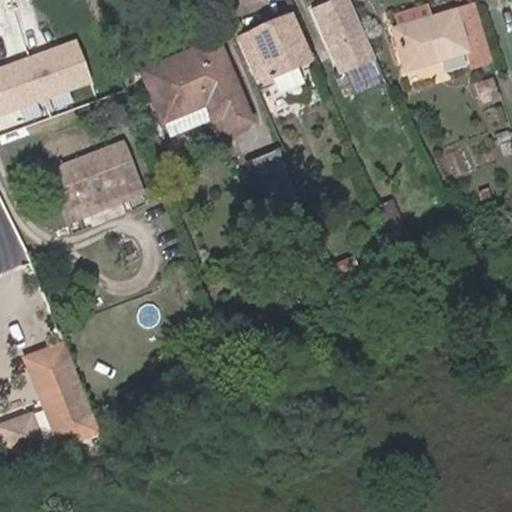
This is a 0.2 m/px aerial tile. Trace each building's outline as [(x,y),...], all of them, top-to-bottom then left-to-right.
[(374,58),(348,0),(330,0),(311,9),(340,73),(374,58)] [(491,61),(474,4),(454,9),(428,17),(398,26),(391,28),(403,69),(466,50),(471,67),(491,61)] [(398,26),(428,17),(425,6),(395,15),(398,26)] [(307,58),(288,14),(248,32),(267,76),(274,73),(293,64),(307,58)] [(75,37),(0,64),(0,117),(92,84),(75,37)] [(249,120),(215,40),(140,71),(161,121),(166,119),(201,104),(204,103),(210,116),(211,120),(221,116),(227,129),(249,120)] [(300,81),(293,64),(274,73),(281,89),(300,81)] [(497,97),(491,78),(476,84),(482,102),(497,97)] [(171,132),(210,116),(204,103),(201,104),(166,119),(171,132)] [(141,192),(122,142),(46,172),(66,222),(141,192)] [(273,219),(303,208),(281,146),(250,158),(273,219)] [(34,355),(63,343),(61,338),(23,354),(58,442),(67,438),(34,355)] [(67,438),(97,426),(63,343),(34,355),(67,438)] [(0,417),(0,437),(2,449),(42,441),(36,410),(0,417)]
